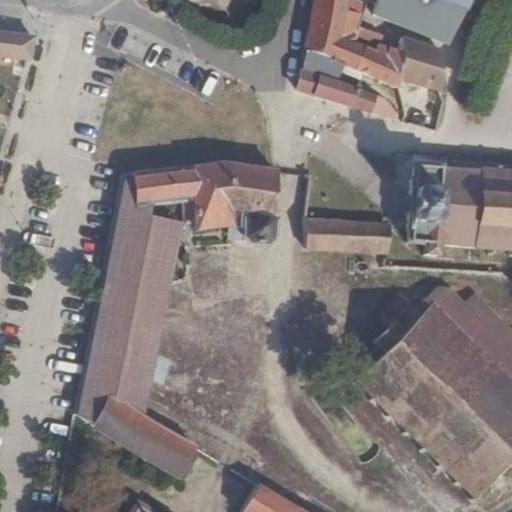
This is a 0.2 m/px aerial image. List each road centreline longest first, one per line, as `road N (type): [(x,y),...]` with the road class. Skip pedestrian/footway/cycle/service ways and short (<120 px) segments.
road 1 (residential): [(71,0),(0,255)]
road 2 (residential): [(104,0),(243,65),(268,65),(290,0)]
